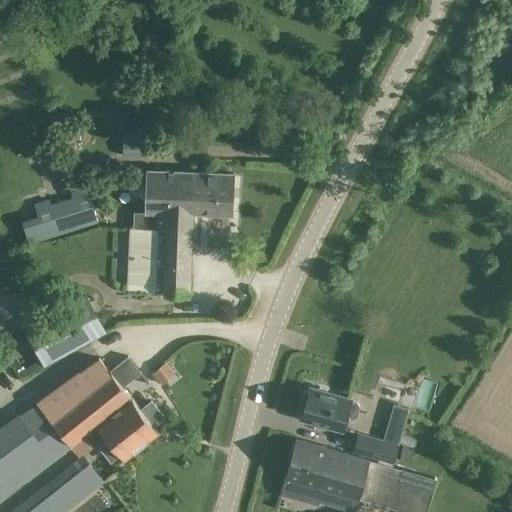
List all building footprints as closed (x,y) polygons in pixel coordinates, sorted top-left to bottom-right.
[(132,227),(159,228),(186,230),(187,189),(193,189),(193,172),(149,170),(147,212),(133,212),(132,227)] [(233,173),(193,172),(193,189),(187,189),(186,230),(159,228),(132,227),(130,290),(190,292),(192,212),(231,213),(233,173)] [(47,198),(33,203),(37,215),(44,239),(99,222),(87,185),(70,190),(72,197),(49,204),(47,198)] [(86,296),(26,329),(44,364),(105,331),(86,296)] [(140,371),(128,356),(110,370),(99,356),(79,371),(78,369),(20,412),(19,410),(0,424),(0,499),(71,447),(78,457),(6,511),(63,511),(103,481),(82,455),(92,447),(84,435),(97,424),(108,437),(97,446),(110,462),(121,453),(124,458),(158,430),(154,426),(165,417),(151,399),(140,408),(122,386),(140,371)] [(171,361),(156,370),(164,382),(178,373),(171,361)] [(326,389),(319,387),(315,389),(309,387),(308,390),(305,392),(303,398),(305,402),(301,417),(342,429),(346,415),(352,417),(356,415),(359,407),(357,403),(350,401),(351,399),(328,393),(326,389)] [(398,402),(387,436),(404,441),(414,407),(398,402)] [(357,432),(351,450),(393,462),(398,444),(357,432)] [(286,477),(282,492),(318,502),(323,488),(405,511),(426,511),(437,477),(398,466),(398,467),(382,463),(379,462),(379,461),(339,450),(296,437),(290,457),(285,476),(286,477)] [(402,446),(398,462),(409,465),(413,450),(402,446)]
